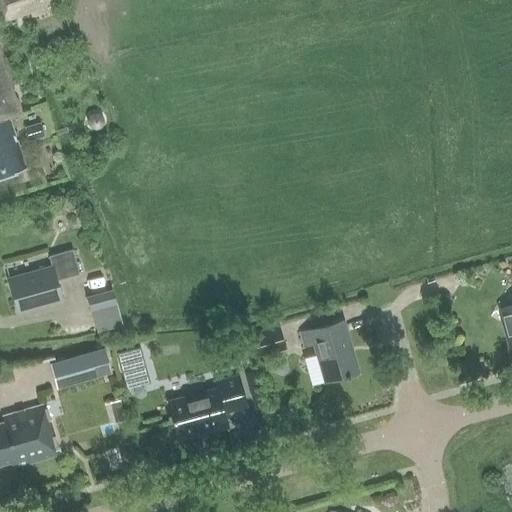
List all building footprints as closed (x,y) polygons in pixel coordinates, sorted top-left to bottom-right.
[(0,0),(0,11),(3,19),(58,2),(56,0),(0,0)] [(0,178),(26,170),(9,119),(21,114),(0,51),(0,178)] [(39,122),(24,127),(28,140),(43,135),(39,122)] [(56,282),(79,276),(72,251),(48,257),(51,268),(8,279),(17,313),(61,301),(56,282)] [(88,309),(115,302),(112,289),(85,296),(88,309)] [(511,307),(500,311),(511,350),(511,349),(511,307)] [(256,356),(285,348),(277,322),(249,330),(256,356)] [(349,376),(357,373),(343,322),(301,334),(305,347),(313,345),(324,383),(345,377),(345,379),(349,377),(349,376)] [(105,347),(49,363),(56,388),(112,371),(105,347)] [(176,440),(227,426),(222,411),(245,404),(237,375),(213,381),(215,388),(166,401),(176,440)] [(293,397),(288,398),(285,402),(287,408),(291,410),(296,409),(299,405),(298,400),(293,397)] [(10,469),(58,455),(48,420),(46,421),(41,406),(2,417),(3,423),(0,424),(0,464),(8,462),(10,469)]
